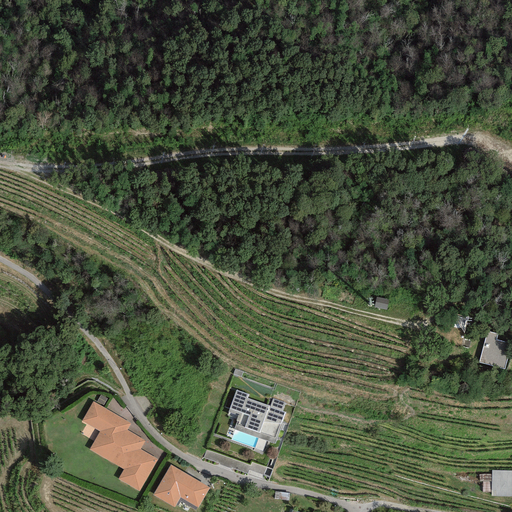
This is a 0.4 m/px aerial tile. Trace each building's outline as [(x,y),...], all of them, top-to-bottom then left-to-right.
[(487,332),(479,363),(504,370),(510,344),(495,340),(497,335),(487,332)] [(234,429),(275,444),(282,423),(281,423),(285,413),(281,411),(284,403),(273,399),(270,407),(247,398),(248,395),(236,390),(227,415),(236,419),(236,421),(237,421),(234,429)] [(139,492),(157,459),(140,449),(145,441),(127,430),(130,424),(93,402),(81,421),(99,432),(88,450),(123,470),(117,479),(139,492)] [(210,488),(170,465),(152,495),(174,508),(180,498),(198,509),(210,488)] [(511,471),(491,471),(490,496),(511,496),(511,471)]
